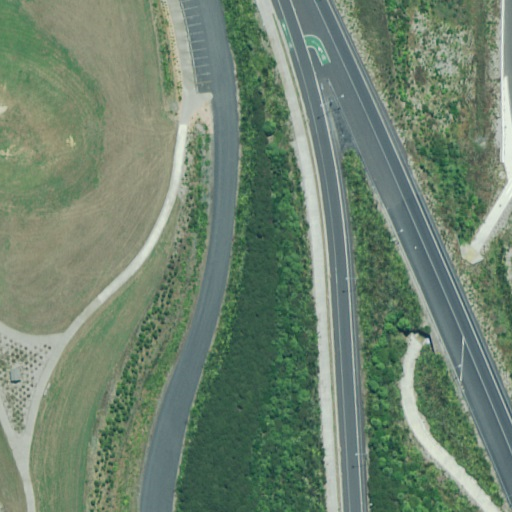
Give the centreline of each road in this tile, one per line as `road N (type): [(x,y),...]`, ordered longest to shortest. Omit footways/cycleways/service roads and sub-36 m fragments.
road 1 (residential): [(150,511),(221,236),(228,131),(211,0)]
road 2 (trunk): [(353,511),(335,191),(283,0)]
road 3 (motorway): [(511,439),(320,0)]
